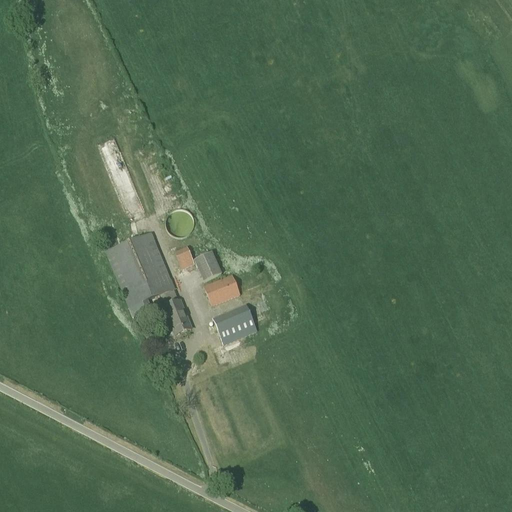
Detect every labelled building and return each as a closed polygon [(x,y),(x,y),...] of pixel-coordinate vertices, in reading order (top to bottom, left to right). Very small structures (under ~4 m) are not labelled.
[(178,303),(173,293),(175,292),(151,235),(105,254),(129,311),(158,298),(174,337),(191,330),(180,303),(178,303)] [(181,272),(194,267),(186,249),(173,255),(181,272)] [(203,285),(221,276),(211,255),(193,263),(203,285)] [(211,309),(239,298),(231,277),(203,289),(211,309)] [(223,347),(256,333),(245,307),(212,321),(223,347)] [(233,349),(226,352),(229,358),(236,355),(233,349)]
